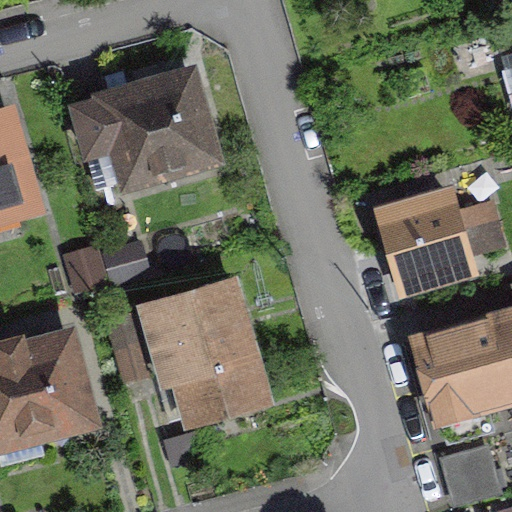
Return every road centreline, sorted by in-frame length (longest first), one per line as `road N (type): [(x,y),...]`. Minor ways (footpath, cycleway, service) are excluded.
road 1 (residential): [(245,0),(390,502)]
road 2 (residential): [(217,0),(0,56)]
